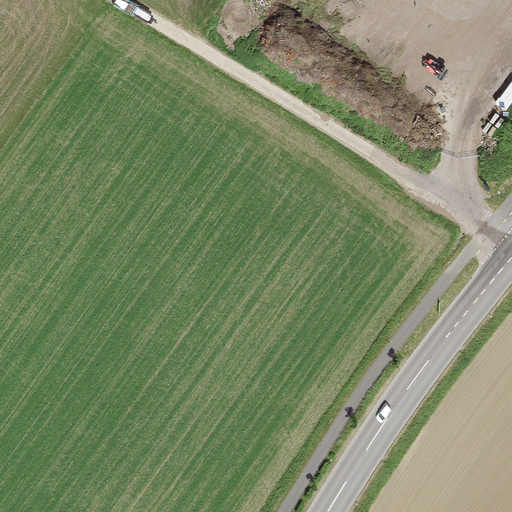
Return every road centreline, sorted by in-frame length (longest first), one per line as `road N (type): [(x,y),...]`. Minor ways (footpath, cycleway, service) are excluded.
road 1 (track): [(117,0),(511,242)]
road 2 (tertiary): [(511,257),(409,386),(326,511)]
